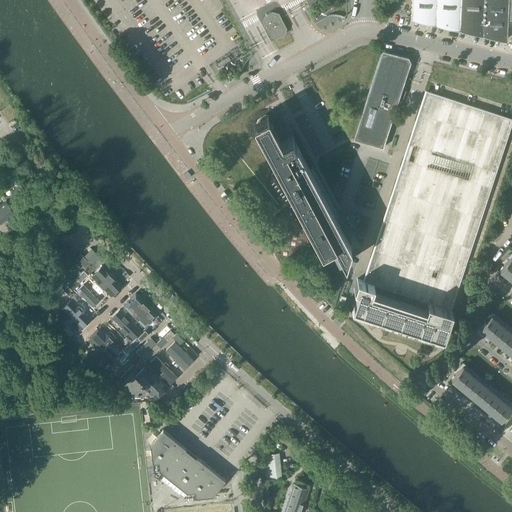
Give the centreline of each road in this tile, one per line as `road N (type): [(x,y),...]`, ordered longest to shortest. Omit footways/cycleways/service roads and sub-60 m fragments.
road 1 (unclassified): [(392,384),(283,275),(169,133)]
road 2 (residential): [(401,511),(218,355)]
road 3 (unclassified): [(169,133),(365,31)]
road 4 (residential): [(169,133),(69,0)]
road 5 (unclassified): [(511,61),(365,31)]
